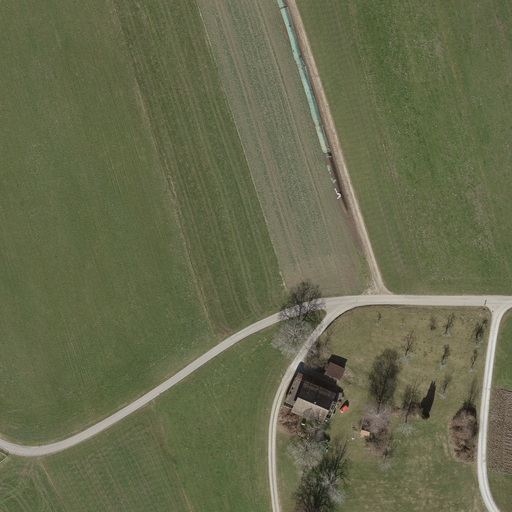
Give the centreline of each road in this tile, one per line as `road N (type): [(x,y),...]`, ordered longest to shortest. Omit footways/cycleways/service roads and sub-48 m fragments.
road 1 (unclassified): [(511,302),(349,301),(291,311),(70,443),(45,451),(0,443)]
road 2 (track): [(385,300),(290,0)]
road 3 (track): [(276,511),(279,400),(327,319),(349,301)]
road 4 (track): [(493,511),(481,460),(500,300)]
